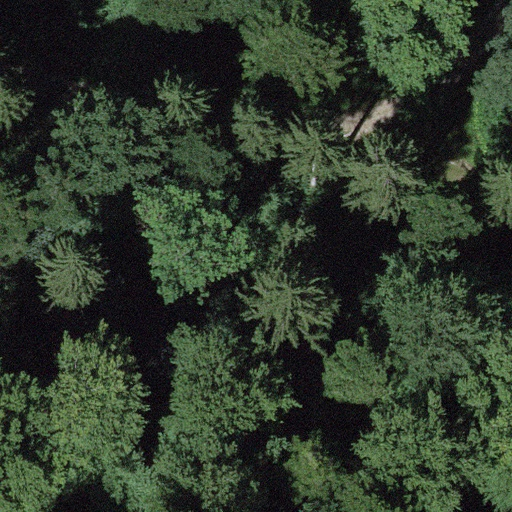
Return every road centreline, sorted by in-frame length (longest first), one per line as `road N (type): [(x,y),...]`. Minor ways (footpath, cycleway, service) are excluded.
road 1 (track): [(511,13),(406,118),(337,133),(150,116),(0,71)]
road 2 (track): [(0,352),(118,401),(274,428),(371,459),(455,511)]
road 3 (track): [(406,118),(511,183)]
